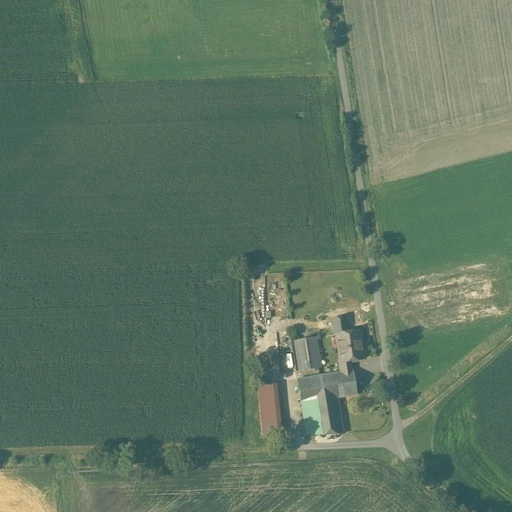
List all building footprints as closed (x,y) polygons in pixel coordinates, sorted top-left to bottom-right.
[(289,331),(275,333),(281,373),(295,371),(289,331)] [(361,331),(336,335),(340,362),(339,362),(340,372),(352,371),(351,361),(363,359),(360,342),(363,342),(361,331)] [(315,337),(293,341),(298,371),(320,368),(315,337)] [(273,353),(259,355),(260,366),(268,438),(281,436),(273,353)] [(260,366),(253,367),(261,438),(268,438),(260,366)] [(340,372),(297,379),(301,403),(337,398),(357,395),(353,371),(352,371),(340,372)] [(337,398),(301,403),(306,435),(343,434),(337,398)]
